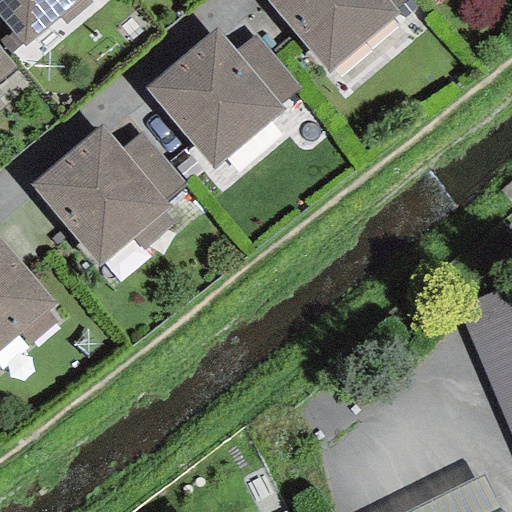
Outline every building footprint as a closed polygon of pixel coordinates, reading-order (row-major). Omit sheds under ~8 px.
[(0,0),(0,20),(23,47),(79,0),(0,0)] [(262,0),(327,76),(398,14),(394,9),(386,0),(262,0)] [(386,0),(394,9),(404,0),(386,0)] [(214,29),(142,90),(211,170),(283,108),(278,104),(234,50),(214,29)] [(253,35),(234,50),(278,104),(297,89),(253,35)] [(0,51),(0,79),(14,68),(0,51)] [(100,126),(28,187),(97,268),(132,238),(142,249),(169,225),(159,213),(168,206),(163,201),(120,149),(100,126)] [(142,131),(120,149),(163,201),(185,183),(142,131)] [(0,239),(0,350),(18,335),(28,346),(55,322),(45,310),(54,303),(0,239)] [(511,284),(458,307),(511,439),(511,284)] [(499,511),(481,476),(407,511),(499,511)]
